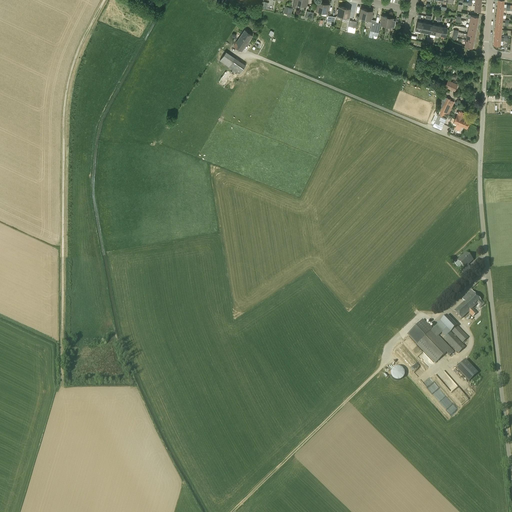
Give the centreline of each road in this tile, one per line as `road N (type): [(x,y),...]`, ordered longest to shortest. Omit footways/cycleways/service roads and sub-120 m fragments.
road 1 (unclassified): [(511,481),(481,213),(485,51)]
road 2 (unclassified): [(63,381),(64,112),(73,62),(104,0)]
